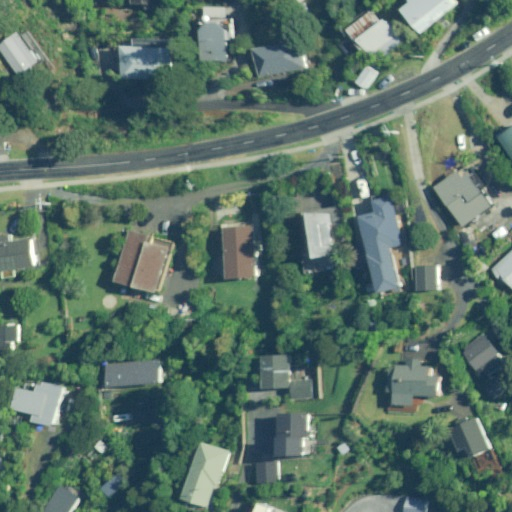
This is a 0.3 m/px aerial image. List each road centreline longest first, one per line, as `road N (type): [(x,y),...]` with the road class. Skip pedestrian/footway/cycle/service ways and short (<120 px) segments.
road 1 (residential): [(0,171),(152,159),(284,134),(408,92),(511,35)]
road 2 (unknown): [(225,511),(263,398)]
